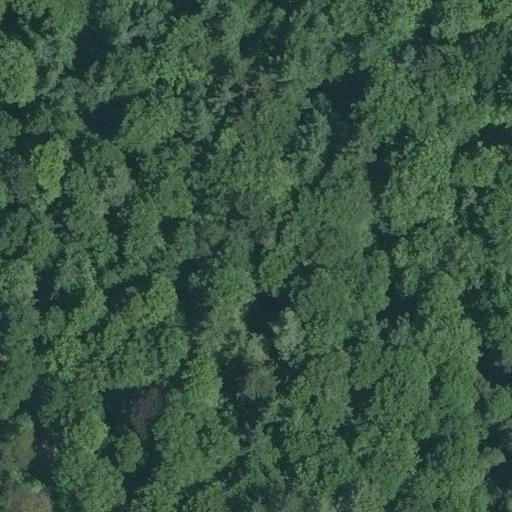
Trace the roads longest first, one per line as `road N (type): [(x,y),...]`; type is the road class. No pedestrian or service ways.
road 1 (unclassified): [(511,176),(481,158),(453,154),(275,219),(0,236)]
road 2 (unclassified): [(0,380),(120,511)]
